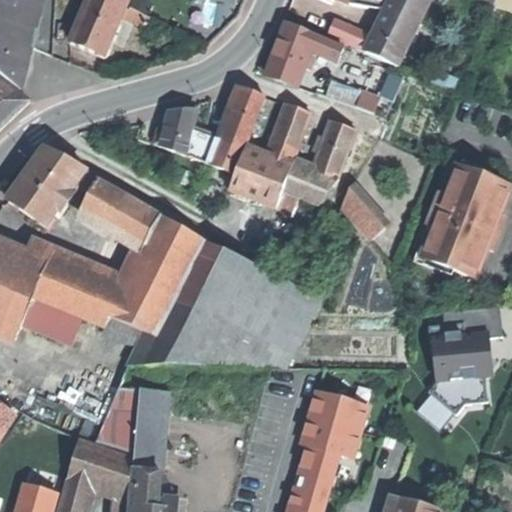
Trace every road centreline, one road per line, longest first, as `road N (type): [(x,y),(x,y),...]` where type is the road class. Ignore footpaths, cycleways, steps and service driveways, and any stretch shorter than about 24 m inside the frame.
road 1 (tertiary): [(0,165),(36,133),(76,113),(224,66)]
road 2 (residential): [(224,66),(357,119)]
